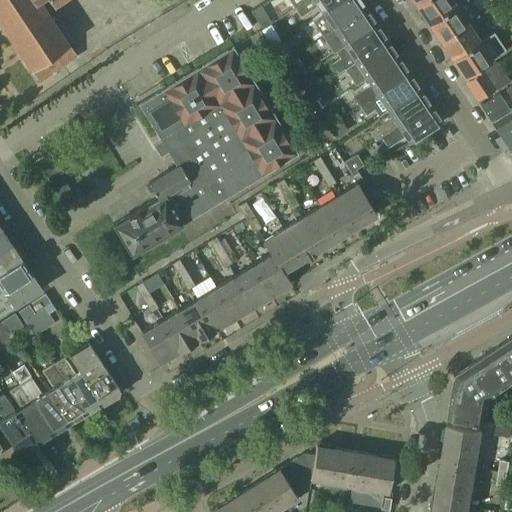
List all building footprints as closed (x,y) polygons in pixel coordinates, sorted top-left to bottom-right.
[(0,0),(0,20),(41,80),(78,55),(41,0),(0,0)] [(305,0),(295,7),(301,17),(318,6),(322,12),(340,0),(305,0)] [(323,35),(367,6),(362,0),(340,0),(322,12),(312,19),(323,35)] [(421,15),(425,15),(430,22),(457,4),(454,0),(424,0),(417,5),(416,6),(421,15)] [(469,0),(462,0),(457,4),(430,22),(435,30),(433,33),(439,42),(470,22),(480,15),(469,0)] [(344,45),(378,22),(367,6),(323,35),(334,52),(344,45)] [(266,13),(258,17),(263,26),(271,21),(266,13)] [(264,27),(269,36),(286,25),(281,16),(264,27)] [(332,62),(339,72),(345,68),(389,39),(378,22),(344,45),(348,51),(332,62)] [(470,22),(439,42),(445,50),(448,50),(454,58),(482,40),(470,22)] [(366,77),(400,55),(389,39),(345,68),(355,84),(366,77)] [(494,58),(482,40),(454,58),(458,66),(457,69),(461,75),(464,75),(466,77),(494,58)] [(158,196),(151,200),(114,223),(132,255),(303,151),(287,127),(235,45),(185,75),(181,69),(180,68),(179,69),(173,73),(171,74),(175,81),(138,103),(176,166),(169,171),(149,182),(158,196)] [(289,49),(279,55),(283,60),(292,54),(289,49)] [(283,62),(294,78),(307,70),(296,54),(283,62)] [(411,71),(400,55),(366,77),(370,84),(354,95),(361,105),(411,71)] [(478,100),(510,79),(497,60),(466,82),(478,100)] [(379,116),(388,110),(422,88),(411,71),(361,105),(367,114),(375,110),(379,116)] [(302,90),(310,85),(302,74),(294,78),(302,90)] [(422,88),(388,110),(392,116),(371,130),(377,140),(381,137),(433,104),(422,88)] [(511,113),(509,110),(510,108),(499,92),(480,104),(511,151),(511,150),(511,113)] [(313,111),(325,105),(320,97),(309,104),(313,111)] [(388,147),(405,136),(410,142),(444,121),(433,104),(381,137),(388,147)] [(342,116),(330,124),(337,134),(348,126),(342,116)] [(353,174),(356,172),(355,169),(364,164),(357,153),(345,160),(353,174)] [(328,168),(320,155),(312,160),(320,173),(328,168)] [(66,210),(78,202),(77,200),(51,157),(39,165),(66,210)] [(336,181),(328,168),(320,173),(329,186),(336,181)] [(291,191),(283,178),(276,182),(284,195),(291,191)] [(339,193),(358,224),(377,213),(376,212),(381,209),(363,181),(359,184),(358,182),(339,193)] [(299,204),(291,191),(284,195),(292,208),(299,204)] [(321,205),(339,236),(358,224),(339,193),(321,205)] [(254,213),(246,200),(239,205),(247,217),(254,213)] [(320,247),(339,236),(321,205),(302,216),(320,247)] [(262,226),(254,213),(247,217),(255,231),(262,226)] [(320,247),(302,216),(283,228),(302,259),(320,247)] [(0,250),(12,243),(2,228),(0,229),(0,250)] [(302,259),(283,228),(265,239),(284,270),(302,259)] [(224,249),(216,236),(209,240),(217,253),(224,249)] [(291,282),(284,270),(265,239),(264,240),(272,252),(255,262),(253,263),(272,294),(291,282)] [(15,247),(12,243),(0,250),(0,272),(15,262),(22,257),(15,247)] [(232,262),(224,249),(217,253),(225,266),(232,262)] [(0,294),(15,284),(32,272),(22,257),(15,262),(0,272),(0,294)] [(188,271),(180,258),(172,263),(180,276),(188,271)] [(272,294),(253,263),(234,275),(254,306),(272,294)] [(196,284),(188,271),(180,276),(188,289),(196,284)] [(15,284),(0,294),(0,311),(1,314),(14,305),(15,306),(43,288),(32,272),(15,284)] [(254,306),(234,275),(216,286),(235,317),(254,306)] [(151,294),(143,281),(135,285),(143,298),(151,294)] [(235,317),(216,286),(197,297),(217,329),(217,328),(235,317)] [(28,303),(18,310),(34,335),(54,322),(44,307),(52,302),(45,292),(28,303)] [(159,307),(151,294),(143,298),(151,311),(159,307)] [(217,329),(197,297),(179,309),(198,340),(217,329)] [(198,340),(179,309),(160,320),(179,351),(180,351),(198,340)] [(23,326),(14,312),(2,320),(11,334),(23,326)] [(2,320),(0,321),(0,339),(2,343),(13,337),(11,334),(2,320)] [(160,320),(142,331),(161,362),(179,351),(160,320)] [(511,368),(511,336),(496,347),(511,368)] [(70,353),(80,370),(104,403),(118,394),(120,388),(89,342),(70,353)] [(511,382),(511,368),(496,347),(476,361),(499,391),(511,382)] [(87,413),(104,403),(80,370),(76,372),(65,356),(53,363),(87,413)] [(499,391),(476,361),(459,372),(456,377),(457,377),(455,389),(492,395),(499,391)] [(53,386),(48,390),(71,423),(87,413),(53,363),(43,370),(53,386)] [(54,434),(71,423),(48,390),(43,393),(32,377),(20,384),(54,434)] [(38,443),(54,434),(20,384),(10,390),(20,407),(15,409),(38,443)] [(455,389),(451,415),(488,421),(492,395),(455,389)] [(38,443),(15,409),(4,393),(0,395),(0,411),(3,417),(0,418),(0,424),(20,454),(38,443)] [(436,499),(470,505),(483,428),(449,423),(436,499)] [(511,435),(511,425),(499,423),(497,433),(511,435)] [(316,445),(314,455),(310,479),(389,490),(394,457),(316,445)] [(308,491),(310,479),(314,455),(304,453),(273,472),(292,501),(308,491)] [(501,458),(499,471),(508,472),(510,460),(501,458)] [(497,483),(506,484),(508,472),(499,471),(497,483)] [(214,511),(274,511),(292,501),(273,472),(213,509),(214,511)] [(390,510),(391,497),(383,496),(380,509),(390,510)] [(468,511),(470,505),(436,499),(433,511),(468,511)]
